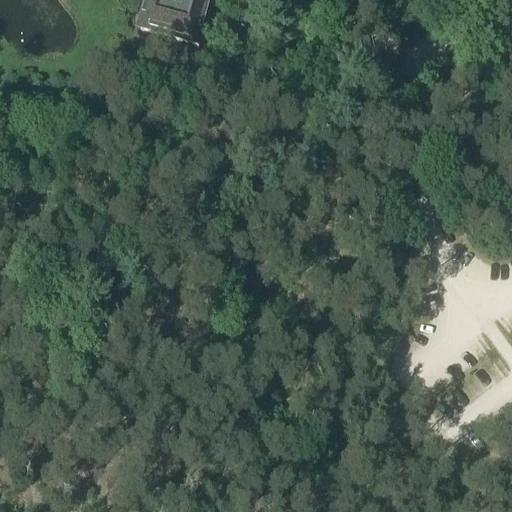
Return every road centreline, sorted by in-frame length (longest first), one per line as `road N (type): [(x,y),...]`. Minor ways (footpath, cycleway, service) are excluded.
road 1 (track): [(511,475),(279,272),(173,79)]
road 2 (track): [(0,198),(57,104),(394,33)]
